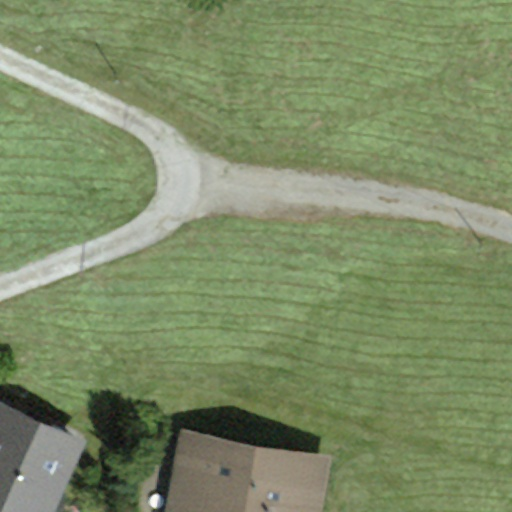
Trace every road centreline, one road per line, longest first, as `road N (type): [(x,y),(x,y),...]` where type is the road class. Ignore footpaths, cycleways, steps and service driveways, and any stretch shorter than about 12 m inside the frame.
road 1 (unclassified): [(0,297),(184,212),(192,154),(0,58)]
road 2 (track): [(511,222),(192,154)]
